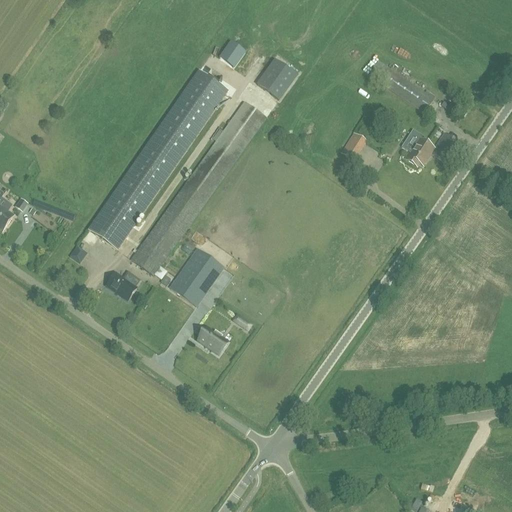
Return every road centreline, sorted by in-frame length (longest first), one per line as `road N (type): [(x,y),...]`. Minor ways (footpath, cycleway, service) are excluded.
road 1 (unclassified): [(269,448),(511,103)]
road 2 (unclassified): [(269,448),(0,260)]
road 3 (unclassified): [(269,448),(511,412)]
